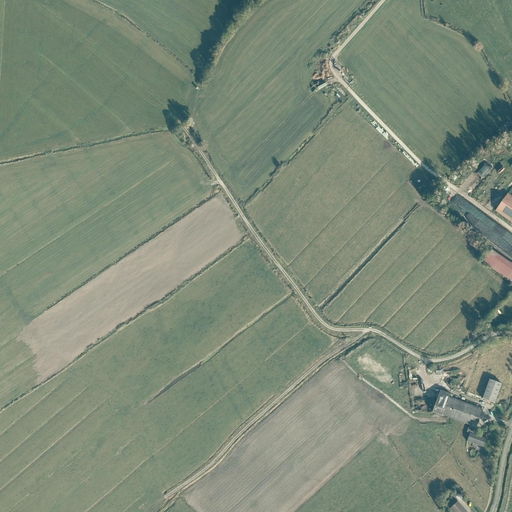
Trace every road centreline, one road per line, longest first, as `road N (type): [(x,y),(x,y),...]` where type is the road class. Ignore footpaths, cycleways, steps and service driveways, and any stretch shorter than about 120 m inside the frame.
road 1 (track): [(181,129),(327,331),(375,330),(429,361),(491,334),(511,334)]
road 2 (track): [(381,0),(327,61),(428,172),(511,230)]
road 3 (track): [(364,330),(297,378),(171,491)]
